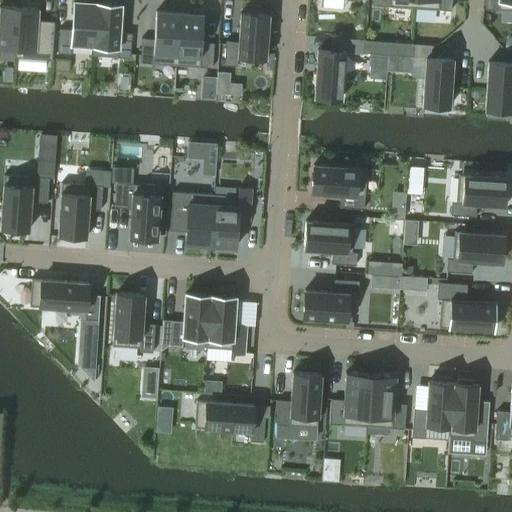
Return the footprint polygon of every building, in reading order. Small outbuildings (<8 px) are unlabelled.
[(59,28),(57,53),(70,53),(71,44),(93,45),(94,45),(97,2),(92,2),(92,0),(78,0),(79,1),(73,1),(71,28),(59,28)] [(413,0),(413,7),(451,10),(451,0),(413,0)] [(511,0),(484,0),(484,8),(511,10),(511,0)] [(93,45),(92,55),(129,58),(131,33),(119,32),(120,4),(97,2),(94,45),(93,45)] [(0,48),(15,50),(16,50),(19,7),(0,5),(0,48)] [(15,50),(15,57),(51,59),(54,21),(38,20),(39,8),(19,7),(16,50),(15,50)] [(179,12),(175,65),(212,67),(213,42),(201,41),(203,10),(189,9),(188,13),(179,12)] [(141,37),(139,62),(175,65),(179,12),(155,10),(153,38),(141,37)] [(225,40),(223,65),(236,66),(237,56),(265,58),(268,14),(240,12),(238,41),(225,40)] [(365,40),(364,53),(388,54),(389,42),(365,40)] [(389,42),(388,54),(413,56),(414,43),(389,42)] [(317,49),(313,97),(341,98),(344,51),(317,49)] [(425,57),(421,104),(449,106),(452,59),(425,57)] [(69,59),(55,58),(54,70),(68,71),(69,59)] [(511,62),(487,61),(484,109),(511,110),(511,100),(511,62)] [(11,67),(3,67),(2,80),(10,81),(11,67)] [(349,83),(348,94),(389,96),(389,84),(349,83)] [(203,157),(202,172),(214,173),(215,158),(203,157)] [(313,164),(311,192),(339,194),(338,207),(363,208),(366,167),(313,164)] [(380,182),(412,184),(412,168),(380,167),(380,182)] [(3,174),(0,220),(0,227),(28,229),(30,201),(46,202),(48,177),(3,174)] [(451,201),(450,214),(475,216),(476,204),(504,206),(506,177),(458,174),(456,202),(451,201)] [(61,182),(57,235),(85,237),(87,209),(100,210),(102,185),(61,182)] [(115,182),(114,207),(130,208),(128,236),(156,238),(160,185),(115,182)] [(213,193),(209,246),(234,248),(236,220),(249,221),(251,187),(238,186),(237,195),(213,193)] [(172,191),(169,229),(185,230),(184,244),(209,246),(213,193),(172,191)] [(305,220),(303,249),(331,251),(330,263),(355,265),(356,252),(351,252),(353,224),(305,220)] [(447,258),(446,271),(471,273),(472,260),(500,262),(502,234),(454,230),(452,258),(447,258)] [(399,276),(387,275),(387,287),(399,288),(399,276)] [(411,277),(400,276),(399,287),(410,288),(411,277)] [(31,278),(29,305),(69,308),(85,309),(85,319),(98,320),(99,295),(87,294),(87,282),(31,278)] [(304,289),(302,318),(327,319),(327,323),(341,324),(342,320),(350,321),(352,293),(357,293),(358,280),(333,279),(332,291),(304,289)] [(437,282),(436,298),(440,299),(438,327),(492,331),(494,302),(465,300),(466,284),(437,282)] [(115,292),(111,345),(139,347),(139,351),(152,352),(154,323),(141,322),(143,294),(115,292)] [(170,320),(169,344),(181,345),(182,340),(205,342),(206,342),(210,294),(185,293),(183,320),(170,320)] [(205,342),(205,347),(230,349),(230,354),(243,354),(245,325),(233,324),(234,296),(210,294),(206,342),(205,342)] [(79,346),(78,363),(81,364),(93,378),(93,379),(94,379),(96,347),(79,346)] [(155,396),(157,368),(143,368),(141,395),(155,396)] [(277,399),(275,424),(317,427),(320,373),(292,371),(290,400),(277,399)] [(330,398),(329,423),(366,426),(370,373),(345,371),(343,399),(330,398)] [(370,373),(366,426),(403,428),(405,403),(393,402),(395,375),(370,373)] [(448,426),(447,435),(472,437),(472,441),(485,441),(487,412),(475,411),(476,399),(477,384),(473,384),(473,379),(457,378),(457,383),(452,383),(449,426),(448,426)] [(413,408),(411,437),(424,438),(425,424),(448,426),(449,426),(452,383),(427,381),(427,385),(425,409),(413,408)] [(496,410),(494,438),(507,439),(508,435),(511,435),(511,382),(511,383),(509,411),(496,410)] [(196,400),(194,427),(250,431),(249,440),(262,441),(264,417),(252,416),(253,404),(196,400)] [(165,408),(157,407),(156,423),(164,424),(165,408)]
